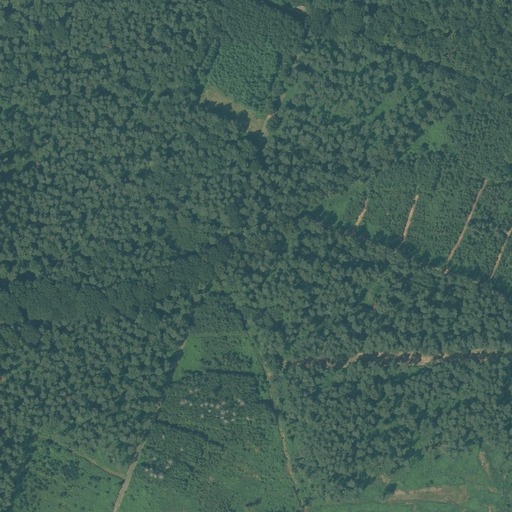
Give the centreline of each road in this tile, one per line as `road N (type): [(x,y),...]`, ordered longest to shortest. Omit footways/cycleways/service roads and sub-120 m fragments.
road 1 (track): [(0,315),(102,310),(209,268),(287,434),(300,489)]
road 2 (track): [(209,268),(245,255),(466,94),(511,86)]
road 3 (track): [(511,95),(308,15)]
